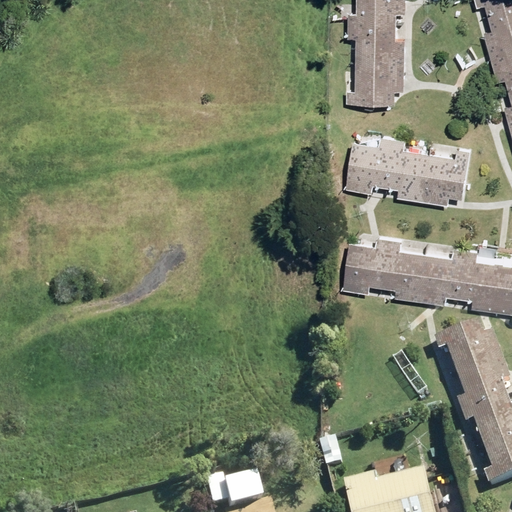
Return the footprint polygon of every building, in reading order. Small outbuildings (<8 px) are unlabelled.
[(406,11),(405,0),(357,0),(358,12),(349,12),(349,38),(357,38),(357,91),(347,91),(347,105),(397,105),(397,89),(406,89),(406,39),(397,39),(397,11),(406,11)] [(511,0),(475,0),(478,8),(489,5),(494,25),(484,27),(497,80),(505,78),(511,102),(504,104),(511,138),(511,0)] [(456,156),(405,149),(406,140),(383,136),(381,146),(353,141),(346,188),(371,192),(373,183),(399,187),(398,197),(449,205),(451,196),(463,198),(471,150),(457,148),(456,156)] [(122,176),(60,176),(60,219),(122,219),(122,176)] [(34,194),(0,192),(0,266),(1,267),(1,282),(33,282),(34,194)] [(122,234),(105,234),(103,281),(120,281),(122,234)] [(378,245),(352,241),(344,290),(369,294),(371,284),(394,287),(392,296),(445,304),(446,296),(470,299),(469,307),(511,313),(511,265),(478,260),(479,250),(453,247),(451,257),(402,250),(404,238),(380,234),(378,245)] [(486,476),(490,487),(511,478),(511,408),(503,385),(510,382),(492,334),(483,337),(478,323),(435,340),(441,355),(448,352),(467,400),(457,404),(466,428),(475,424),(493,473),(486,476)] [(435,511),(425,473),(378,485),(377,477),(345,485),(352,511),(435,511)]
